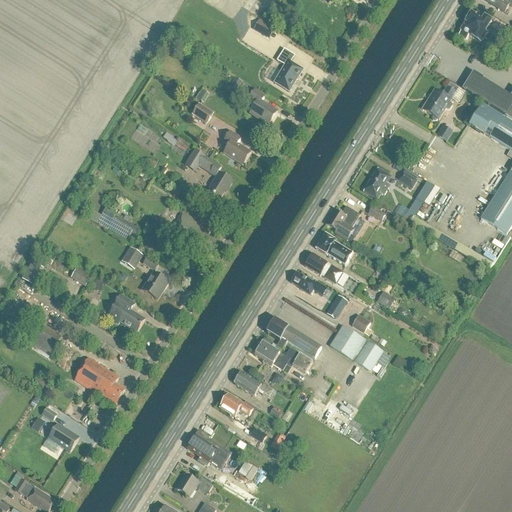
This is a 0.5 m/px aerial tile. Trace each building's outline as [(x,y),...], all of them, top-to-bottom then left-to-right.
[(511,0),(480,0),(504,15),(508,8),(511,10),(511,8),(511,0)] [(491,23),(478,14),(475,18),(471,16),(470,17),(469,18),(468,19),(468,20),(467,21),(467,22),(467,23),(466,25),(461,33),(461,34),(459,38),(466,42),(469,38),(481,46),(488,34),(489,32),(488,31),(490,27),(503,36),(508,27),(494,18),(491,23)] [(265,25),(259,34),(264,37),(270,28),(265,25)] [(285,68),(274,85),(289,94),(303,72),(291,64),(295,58),(284,51),(277,63),(285,68)] [(511,99),(495,88),(484,81),(477,76),(473,74),(472,76),(471,78),(463,90),(463,91),(466,92),(505,117),(511,122),(511,97),(511,98),(511,99)] [(236,92),(241,83),(236,80),(230,89),(236,92)] [(450,104),(456,95),(459,90),(450,84),(442,96),(435,92),(422,112),(433,119),(432,121),(432,123),(434,123),(437,123),(437,121),(439,122),(446,111),(448,112),(450,112),(453,108),(452,106),(450,104)] [(269,127),(277,114),(262,104),(266,98),(255,91),(249,101),(256,106),(250,116),(269,127)] [(207,124),(214,113),(199,104),(192,114),(207,124)] [(506,238),(511,228),(511,124),(483,106),(469,127),(511,154),(511,172),(481,221),(506,238)] [(179,118),(176,124),(191,132),(194,126),(179,118)] [(243,168),(251,155),(238,146),(241,141),(230,134),(224,144),(229,147),(224,156),(243,168)] [(148,137),(145,143),(158,149),(161,143),(148,137)] [(161,145),(158,150),(167,155),(169,150),(161,145)] [(194,152),(187,163),(198,170),(201,165),(212,171),(210,175),(217,179),(207,194),(219,202),(226,191),(228,192),(233,184),(219,175),(223,169),(216,165),(205,159),(194,152)] [(176,155),(173,164),(181,166),(184,157),(176,155)] [(391,187),(387,185),(391,179),(378,170),(363,194),(377,202),(381,196),(384,198),(391,187)] [(405,174),(399,183),(413,191),(418,182),(405,174)] [(400,203),(393,213),(400,218),(407,208),(400,203)] [(360,218),(346,209),(342,217),(335,213),(326,227),(337,234),(336,237),(347,243),(348,242),(351,237),(354,232),(352,231),(360,218)] [(372,209),(368,216),(381,224),(385,217),(372,209)] [(210,258),(218,245),(207,238),(211,232),(182,214),(170,233),(210,258)] [(116,218),(107,233),(125,244),(131,236),(136,239),(142,229),(137,226),(135,229),(130,227),(117,218),(116,218)] [(490,273),(493,267),(414,221),(410,226),(490,273)] [(345,269),(353,257),(334,245),(335,243),(325,237),(316,251),(345,269)] [(123,264),(133,271),(141,257),(131,251),(123,264)] [(53,253),(46,265),(50,267),(57,256),(53,253)] [(313,256),(305,269),(320,278),(321,278),(325,280),(324,280),(336,288),(344,275),(331,268),(331,269),(328,267),(328,266),(313,256)] [(155,273),(159,268),(147,260),(143,266),(155,273)] [(22,281),(33,288),(44,271),(33,264),(22,281)] [(474,277),(477,272),(467,265),(463,269),(474,277)] [(92,278),(78,270),(72,279),(85,288),(92,278)] [(164,291),(169,284),(154,275),(142,293),(157,302),(164,291)] [(306,281),(297,275),(291,285),(300,291),(299,291),(310,298),(314,293),(323,299),(328,291),(308,279),(306,281)] [(396,315),(400,307),(395,305),(396,302),(383,295),(377,305),(396,315)] [(372,310),(375,300),(364,296),(361,307),(372,310)] [(423,296),(419,303),(424,306),(428,299),(423,296)] [(469,306),(474,299),(470,296),(465,304),(469,306)] [(137,335),(145,322),(130,313),(134,306),(121,298),(107,320),(117,327),(119,324),(137,335)] [(348,304),(341,300),(338,304),(345,308),(348,304)] [(317,319),(321,313),(310,307),(306,313),(317,319)] [(22,329),(27,320),(18,314),(13,323),(22,329)] [(365,337),(371,326),(359,319),(352,330),(365,337)] [(268,337),(267,337),(276,342),(280,344),(281,345),(283,342),(287,345),(288,345),(291,347),(293,348),(295,349),(300,353),(303,354),(314,361),(315,362),(316,362),(316,363),(318,359),(320,355),(323,352),(322,351),(311,344),(304,340),(291,331),(287,329),(278,323),(276,322),(268,337)] [(50,362),(64,341),(45,328),(37,341),(30,337),(24,345),(50,362)] [(371,376),(384,355),(343,329),(330,349),(371,376)] [(380,343),(373,338),(371,341),(384,350),(387,345),(381,341),(380,343)] [(263,343),(254,358),(288,379),(297,364),(263,343)] [(116,406),(125,393),(115,386),(119,380),(89,361),(75,383),(94,395),(95,393),(116,406)] [(263,388),(262,388),(241,374),(234,386),(254,399),(259,392),(261,390),(266,393),(264,396),(263,398),(268,401),(274,393),(264,387),(263,388)] [(249,419),(253,413),(244,407),(228,396),(219,411),(235,422),(240,414),(249,419)] [(80,408),(84,401),(78,397),(74,404),(80,408)] [(275,409),(270,416),(279,422),(284,415),(275,409)] [(53,424),(57,417),(47,410),(43,417),(53,424)] [(38,421),(34,427),(41,432),(45,425),(38,421)] [(70,455),(79,440),(58,427),(49,441),(70,455)] [(263,446),(267,439),(255,432),(251,439),(263,446)] [(226,465),(230,458),(226,455),(227,454),(219,449),(209,442),(210,440),(199,433),(187,451),(202,461),(199,464),(207,469),(209,466),(220,473),(225,467),(220,464),(221,462),(226,465)] [(242,455),(248,448),(236,437),(230,444),(242,455)] [(251,468),(245,478),(251,482),(257,472),(251,468)] [(197,484),(186,477),(176,492),(190,500),(196,491),(204,496),(208,498),(213,488),(210,486),(199,479),(197,484)] [(34,491),(28,487),(28,485),(22,482),(15,493),(28,501),(28,502),(43,511),(49,511),(56,503),(35,490),(34,491)]
